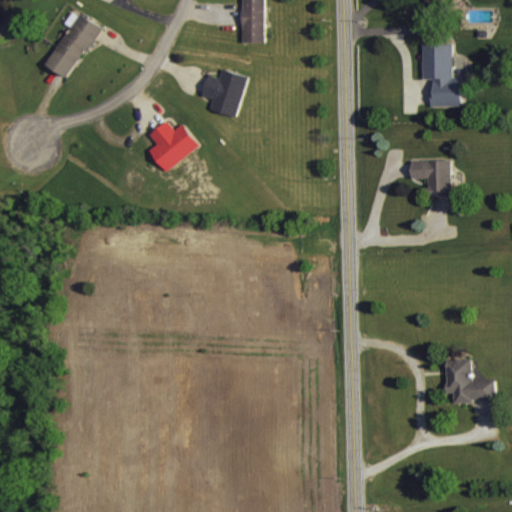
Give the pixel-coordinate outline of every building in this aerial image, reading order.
[(266,39),(265,0),(243,0),(244,40),(266,39)] [(72,76),(100,23),(78,11),(49,64),(72,76)] [(423,42),(424,76),(432,76),(433,105),(462,104),(461,75),(453,75),(453,42),(423,42)] [(248,74),(223,67),(220,75),(208,72),(202,93),(214,96),(210,107),(237,115),(248,74)] [(150,132),(158,141),(149,148),(166,170),(200,143),(183,121),(175,127),(167,118),(150,132)] [(453,193),(452,158),(412,158),(412,176),(429,176),(429,194),(453,193)] [(472,356),(446,357),(448,399),(496,397),(495,377),(473,378),(472,356)] [(474,410),(495,409),(495,397),(474,398),(474,410)]
